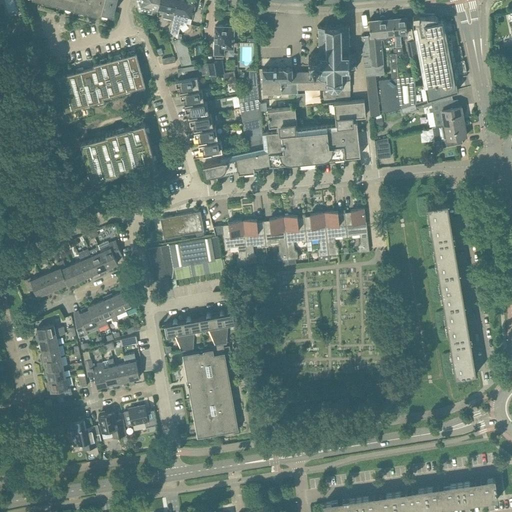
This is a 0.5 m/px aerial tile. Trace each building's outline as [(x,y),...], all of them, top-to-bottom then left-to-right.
[(49,0),(102,13),(107,15),(108,11),(113,13),(116,0),(49,0)] [(153,8),(158,10),(160,0),(135,0),(137,4),(140,5),(148,7),(147,10),(152,11),(153,8)] [(160,0),(158,10),(164,11),(163,17),(173,19),(174,14),(175,14),(177,0),(160,0)] [(173,19),(170,32),(172,33),(177,37),(181,40),(182,34),(178,33),(180,27),(186,23),(190,24),(195,0),(177,0),(175,14),(174,14),(173,19)] [(392,18),(395,44),(395,45),(402,45),(401,39),(407,38),(407,32),(406,16),(404,16),(404,15),(403,15),(403,14),(402,14),(401,14),(400,14),(399,15),(399,16),(398,16),(398,17),(392,18)] [(420,15),(420,14),(413,15),(413,22),(424,83),(427,99),(451,92),(458,90),(447,33),(443,34),(443,29),(444,29),(442,19),(438,20),(437,18),(436,16),(433,16),(420,15)] [(370,116),(371,116),(379,115),(375,76),(384,75),(381,38),(383,38),(384,45),(395,44),(392,18),(385,18),(385,17),(385,16),(384,16),(383,16),(383,15),(382,15),(382,16),(381,16),(380,16),(380,17),(379,18),(379,19),(379,18),(369,19),(370,34),(361,35),(361,36),(362,36),(370,116)] [(215,25),(215,56),(223,57),(223,46),(233,46),(233,42),(233,36),(239,36),(239,27),(233,27),(233,25),(231,25),(230,24),(226,23),(225,25),(215,25)] [(326,98),(350,96),(350,68),(356,68),(356,52),(351,52),(351,34),(349,34),(349,26),(350,26),(350,25),(349,25),(348,25),(348,24),(347,24),(347,25),(341,25),(341,23),(326,24),(326,25),(319,25),(320,24),(318,24),(318,25),(318,26),(317,26),(317,27),(318,27),(318,35),(316,35),(317,53),(311,53),(311,54),(310,54),(310,56),(308,56),(309,66),(310,66),(311,67),(311,69),(312,68),(312,71),(292,72),(292,67),(262,68),(263,91),(276,91),(276,94),(281,94),(281,93),(298,92),(297,88),(324,88),(324,94),(326,94),(326,98)] [(186,44),(179,39),(172,41),(177,54),(188,51),(186,44)] [(409,56),(417,55),(414,40),(407,41),(409,56)] [(391,78),(395,78),(398,78),(396,49),(393,50),(393,54),(389,54),(391,78)] [(94,66),(56,76),(65,110),(104,100),(104,97),(145,86),(136,52),(93,64),(94,66)] [(163,64),(173,62),(175,62),(174,56),(162,58),(163,64)] [(222,60),(206,63),(208,73),(209,75),(223,73),(224,73),(222,60)] [(208,73),(206,63),(177,67),(179,79),(197,75),(208,73)] [(179,79),(175,79),(176,81),(177,84),(179,84),(180,90),(199,87),(197,75),(179,79)] [(399,108),(416,103),(427,99),(424,83),(415,85),(414,76),(398,78),(395,78),(399,107),(399,108)] [(379,80),(382,112),(399,107),(395,78),(391,78),(379,80)] [(237,91),(240,108),(242,118),(260,114),(258,87),(237,91)] [(185,103),(204,99),(201,88),(180,92),(180,93),(181,93),(181,97),(184,97),(185,103)] [(434,112),(436,125),(444,123),(464,120),(461,106),(455,107),(454,100),(453,100),(451,92),(427,99),(416,103),(399,108),(402,115),(419,109),(431,105),(433,112),(434,112)] [(356,116),(366,115),(364,99),(334,102),(336,123),(311,126),(302,127),(297,127),(295,106),(267,109),(269,125),(276,124),(277,129),(262,131),(266,131),(268,150),(203,163),(204,164),(205,164),(207,174),(208,174),(208,173),(216,171),(217,176),(218,176),(218,174),(255,170),(254,166),(360,155),(357,121),(356,121),(356,116)] [(189,115),(208,112),(206,101),(185,104),(185,106),(186,110),(188,109),(189,115)] [(211,113),(189,117),(190,119),(191,122),(193,122),(194,128),(213,125),(211,113)] [(247,146),(262,143),(260,114),(242,118),(247,146)] [(436,126),(432,127),(434,141),(441,140),(442,147),(454,145),(463,143),(461,136),(466,135),(464,120),(444,123),(436,125),(436,126)] [(106,134),(81,141),(91,179),(121,171),(121,169),(155,160),(145,122),(106,133),(106,134)] [(194,131),(195,131),(195,135),(198,135),(199,141),(217,137),(215,126),(194,130),(194,131)] [(391,157),(389,137),(375,141),(376,158),(391,157)] [(204,153),(222,150),(220,139),(199,142),(199,144),(200,148),(202,147),(204,153)] [(447,203),(449,203),(449,202),(428,206),(456,376),(477,372),(475,372),(447,203)] [(351,211),(344,212),(347,237),(352,236),(351,234),(359,234),(360,243),(358,245),(359,252),(369,250),(365,207),(350,208),(351,211)] [(164,238),(204,230),(200,210),(160,217),(164,238)] [(338,210),(324,211),(328,255),(338,254),(338,247),(335,245),(334,236),(342,235),(342,237),(347,237),(344,212),(338,213),(338,210)] [(310,215),(304,216),(306,241),(311,240),(311,239),(319,238),(320,247),(318,250),(318,256),(319,261),(329,260),(328,255),(324,211),(310,213),(310,215)] [(297,214),(283,215),(288,259),(288,264),(296,264),(296,263),(295,258),(298,258),(297,252),(295,249),(294,240),(302,240),(302,241),(306,241),(304,216),(298,217),(297,214)] [(270,220),(263,220),(266,245),(270,245),(270,243),(278,242),(279,251),(277,254),(278,260),(282,259),(282,265),(288,264),(288,259),(283,215),(269,217),(270,220)] [(266,245),(263,220),(257,221),(257,218),(243,220),(247,263),(257,262),(257,256),(254,254),(253,245),(261,244),(261,246),(266,245)] [(229,224),(213,225),(213,226),(216,226),(217,233),(223,233),(225,249),(230,249),(230,247),(237,246),(238,255),(236,258),(237,264),(247,263),(243,220),(229,221),(229,224)] [(218,235),(216,236),(148,248),(154,279),(163,277),(163,276),(165,276),(168,276),(169,279),(224,269),(218,235)] [(99,246),(101,251),(109,269),(113,267),(112,265),(118,263),(115,257),(122,254),(116,240),(109,243),(108,240),(98,244),(99,246)] [(89,250),(91,255),(98,271),(103,269),(104,271),(109,269),(101,251),(99,246),(89,250)] [(78,253),(81,259),(88,275),(98,271),(91,255),(89,250),(88,248),(78,253)] [(71,264),(78,280),(88,275),(81,259),(71,264)] [(59,262),(61,266),(67,283),(68,284),(78,280),(71,264),(66,266),(63,260),(59,262)] [(51,271),(58,287),(67,283),(61,266),(51,271)] [(51,271),(41,275),(49,293),(53,292),(52,289),(58,287),(51,271)] [(44,295),(49,293),(41,275),(31,279),(30,277),(24,279),(29,290),(34,288),(37,295),(43,293),(44,295)] [(128,288),(118,293),(125,309),(135,305),(128,288)] [(112,293),(107,295),(115,313),(125,309),(118,293),(113,295),(112,293)] [(106,320),(112,318),(113,321),(118,319),(115,313),(107,295),(103,297),(104,299),(98,301),(106,320)] [(98,301),(88,306),(98,327),(108,323),(106,320),(98,301)] [(82,319),(76,321),(79,336),(98,328),(98,327),(88,306),(81,309),(82,311),(79,313),(82,319)] [(220,313),(216,314),(221,343),(226,342),(227,323),(234,321),(234,322),(242,321),(239,311),(233,313),(233,312),(233,311),(228,312),(225,312),(224,312),(224,311),(223,310),(222,310),(221,310),(221,311),(220,311),(220,312),(220,313)] [(206,316),(199,317),(200,327),(208,326),(216,344),(221,343),(216,314),(211,315),(211,314),(210,313),(209,313),(208,313),(207,313),(207,314),(206,314),(206,315),(206,316)] [(186,319),(182,320),(187,349),(192,349),(193,329),(200,327),(199,317),(191,318),(190,317),(189,316),(188,316),(188,317),(187,317),(187,318),(186,318),(186,319)] [(173,322),(165,323),(165,324),(167,333),(175,332),(183,350),(187,349),(182,320),(178,321),(178,320),(177,320),(177,319),(176,319),(175,319),(174,319),(173,320),(173,321),(173,322)] [(35,334),(37,339),(56,335),(63,333),(61,326),(57,327),(57,329),(55,329),(54,323),(37,327),(38,333),(35,334)] [(40,343),(41,348),(58,345),(56,335),(37,339),(38,343),(40,343)] [(137,342),(136,335),(120,339),(121,346),(137,342)] [(226,342),(221,343),(216,344),(212,345),(212,348),(203,350),(203,351),(199,351),(199,350),(183,353),(188,380),(190,380),(191,384),(188,385),(198,436),(217,433),(217,432),(219,432),(238,429),(223,344),(226,343),(226,342)] [(58,345),(41,348),(43,355),(40,355),(41,360),(61,355),(58,345)] [(134,378),(140,377),(134,352),(123,355),(125,362),(128,379),(130,385),(135,384),(134,378)] [(44,370),(63,366),(61,355),(41,360),(42,364),(45,364),(46,369),(44,370)] [(104,367),(103,365),(103,362),(96,363),(97,366),(93,367),(91,358),(84,360),(87,373),(93,371),(97,386),(107,384),(104,367)] [(109,366),(104,367),(107,384),(114,383),(114,385),(118,384),(114,364),(113,358),(108,359),(109,366)] [(125,362),(114,364),(118,384),(123,383),(123,381),(128,379),(125,362)] [(47,374),(49,380),(66,377),(63,366),(44,370),(45,375),(47,374)] [(78,374),(80,387),(87,386),(84,373),(78,374)] [(49,392),(54,390),(56,397),(72,393),(70,386),(68,387),(66,377),(49,380),(49,381),(46,381),(49,392)] [(129,410),(124,411),(127,425),(132,424),(145,421),(146,426),(157,424),(153,409),(146,411),(145,404),(128,408),(129,410)] [(126,435),(123,419),(116,420),(114,411),(98,415),(102,431),(111,429),(113,438),(126,435)] [(56,418),(53,418),(55,425),(57,425),(59,424),(61,421),(60,417),(56,418)] [(97,446),(93,428),(87,430),(84,418),(68,421),(73,445),(82,443),(83,449),(97,446)] [(495,478),(324,502),(325,511),(389,511),(497,496),(497,499),(498,499),(495,478)]
